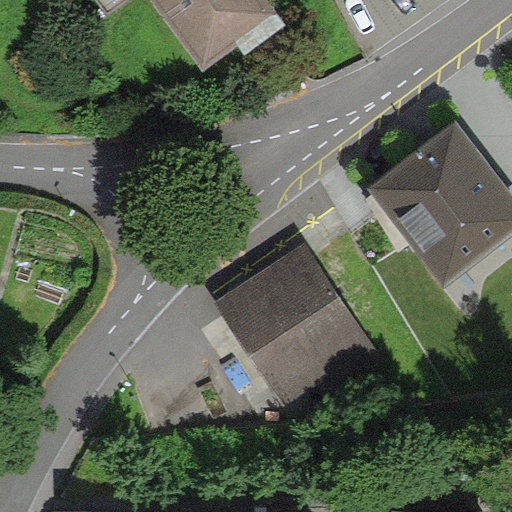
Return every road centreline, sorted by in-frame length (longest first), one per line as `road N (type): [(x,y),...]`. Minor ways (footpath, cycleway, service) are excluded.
road 1 (residential): [(357,114),(209,150),(57,169)]
road 2 (residential): [(137,301),(357,114)]
road 3 (residential): [(137,301),(68,388),(13,511)]
road 4 (residential): [(508,0),(357,114)]
road 5 (residential): [(57,169),(120,200),(142,243),(137,301)]
